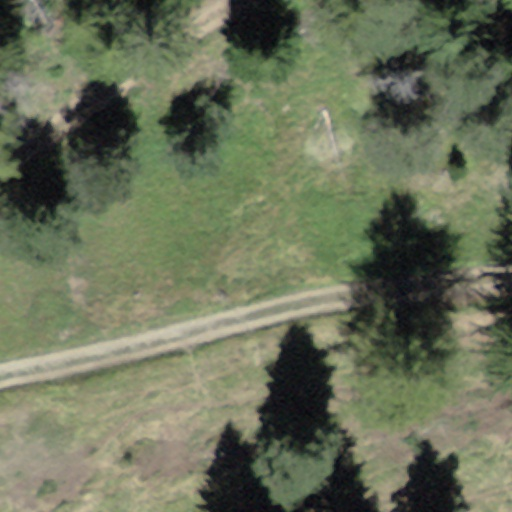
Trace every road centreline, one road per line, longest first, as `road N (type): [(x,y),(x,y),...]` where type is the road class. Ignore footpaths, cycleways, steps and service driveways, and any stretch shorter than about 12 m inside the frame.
road 1 (track): [(0,371),(511,262)]
road 2 (track): [(254,0),(0,164)]
